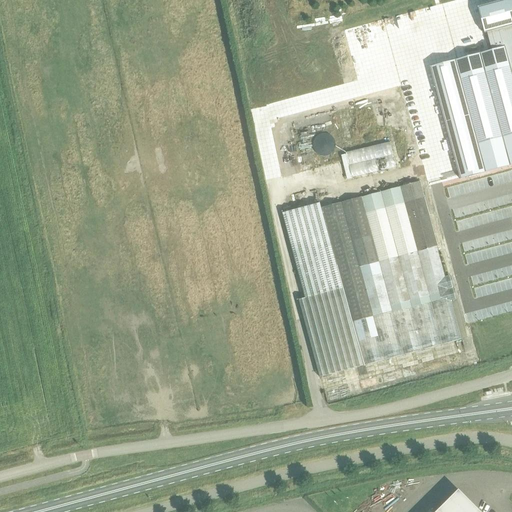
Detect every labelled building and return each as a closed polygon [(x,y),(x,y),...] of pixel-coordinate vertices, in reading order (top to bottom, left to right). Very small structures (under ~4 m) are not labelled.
[(487,33),(490,44),(492,51),(479,54),(462,59),(430,67),(442,113),(451,147),(460,179),(487,172),(511,165),(511,0),(506,0),(478,8),(485,34),(487,33)] [(323,157),(324,157),(325,157),(326,157),(327,156),(328,156),(329,156),(330,155),(331,155),(332,154),(332,153),(333,153),(334,152),(334,151),(335,150),(335,149),(335,148),(336,147),(336,146),(336,145),(336,144),(336,143),(335,142),(335,141),(334,140),(334,139),(333,138),(332,137),(331,136),(330,135),(329,135),(328,135),(327,134),(326,134),(325,134),(324,134),(323,134),(322,134),(321,134),(320,135),(319,135),(318,136),(317,137),(316,137),(316,138),(315,139),(314,140),(314,141),(313,142),(313,143),(313,144),(313,145),(313,146),(313,147),(313,148),(314,149),(314,150),(314,151),(315,152),(316,153),(317,154),(318,155),(319,155),(320,156),(321,156),(322,157),(323,157)] [(346,155),(341,156),(347,180),(352,179),(346,155)] [(365,363),(469,337),(454,274),(448,276),(423,181),(323,206),(330,231),(322,233),(320,227),(313,229),(309,215),(321,212),(318,203),(287,211),(309,298),(340,290),(337,280),(344,278),(365,363)] [(443,192),(431,193),(432,204),(444,203),(443,192)] [(480,511),(458,490),(436,511),(480,511)]
